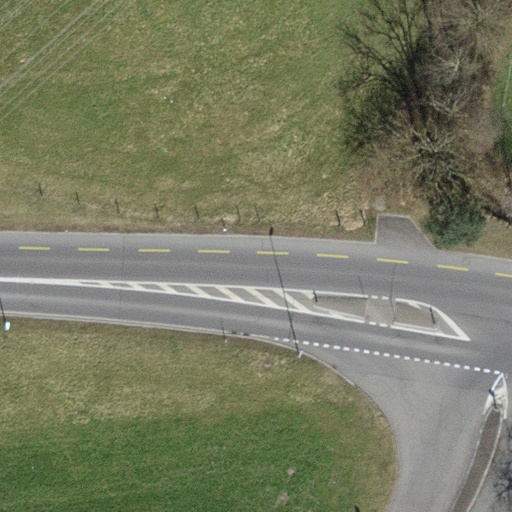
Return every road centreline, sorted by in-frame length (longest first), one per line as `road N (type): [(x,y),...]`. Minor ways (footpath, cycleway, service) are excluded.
road 1 (tertiary): [(0,279),(265,296),(511,331)]
road 2 (residential): [(511,352),(459,511)]
